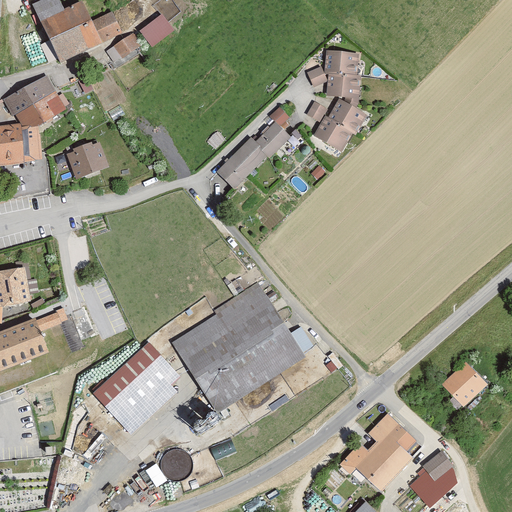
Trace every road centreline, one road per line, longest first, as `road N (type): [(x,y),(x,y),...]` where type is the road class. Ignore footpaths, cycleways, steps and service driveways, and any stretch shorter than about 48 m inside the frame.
road 1 (residential): [(377,388),(189,183)]
road 2 (tertiary): [(176,511),(287,458),(377,388)]
road 3 (residential): [(0,224),(116,206),(189,183)]
road 4 (tertiary): [(377,388),(511,272)]
road 5 (residential): [(189,183),(301,79)]
